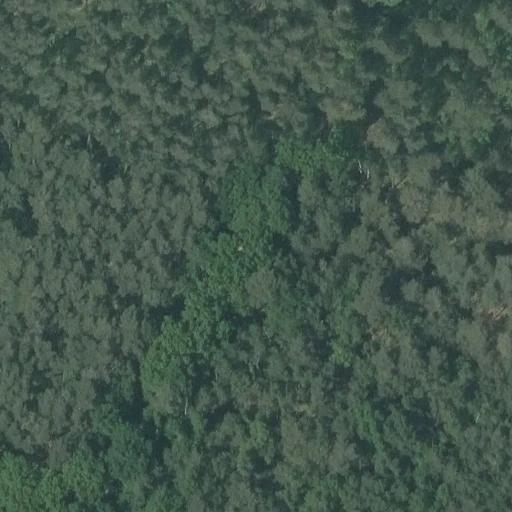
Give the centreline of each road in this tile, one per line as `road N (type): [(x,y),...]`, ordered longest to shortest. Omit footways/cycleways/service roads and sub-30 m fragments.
road 1 (track): [(95,511),(398,0)]
road 2 (track): [(296,511),(309,462),(352,425),(437,379),(511,365)]
